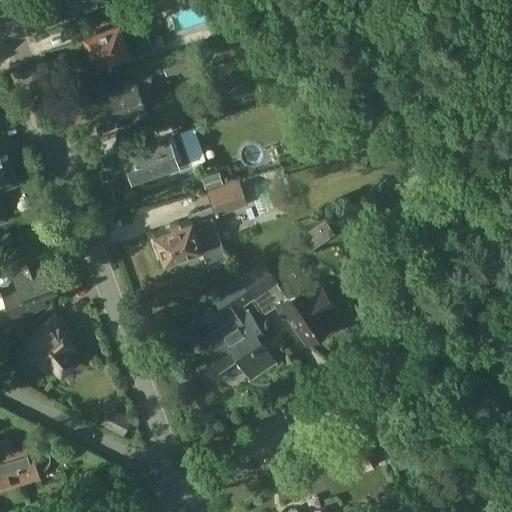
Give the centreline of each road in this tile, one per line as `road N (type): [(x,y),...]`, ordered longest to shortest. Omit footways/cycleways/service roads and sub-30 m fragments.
road 1 (residential): [(146,464),(160,445),(157,425),(1,0)]
road 2 (residential): [(182,494),(355,371)]
road 3 (track): [(355,371),(511,260)]
road 4 (residential): [(146,464),(0,391)]
